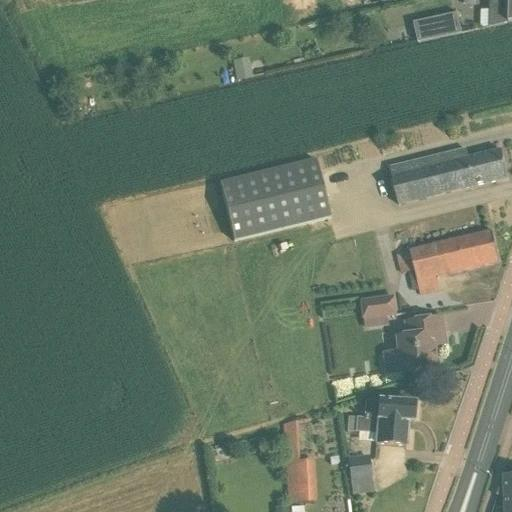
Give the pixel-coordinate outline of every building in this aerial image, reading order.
[(318,0),(323,16),(346,10),(343,0),(318,0)] [(511,23),(511,0),(491,0),(491,8),(490,29),(511,23)] [(419,44),(449,37),(445,17),(414,24),(419,44)] [(252,79),(250,65),(234,68),(236,82),(252,79)] [(509,180),(502,152),(469,160),(467,151),(391,169),(399,205),(509,180)] [(317,161),(220,184),(234,243),(331,219),(317,161)] [(500,263),(493,233),(411,252),(397,255),(402,275),(415,272),(421,296),(440,292),(437,278),(500,263)] [(396,297),(363,301),(366,331),(390,328),(389,319),(399,318),(396,297)] [(436,341),(445,339),(443,319),(407,324),(409,338),(399,339),(401,352),(404,370),(439,366),(436,341)] [(408,424),(413,424),(414,405),(379,402),(379,403),(365,402),(364,419),(348,418),(347,433),(359,433),(358,443),(376,444),(376,445),(406,447),(408,424)] [(298,422),(283,424),(288,505),(317,503),(315,460),(300,461),(298,422)] [(369,467),(367,456),(348,459),(353,496),(373,494),(369,467)] [(511,511),(511,476),(503,477),(497,497),(507,500),(507,511),(511,511)]
